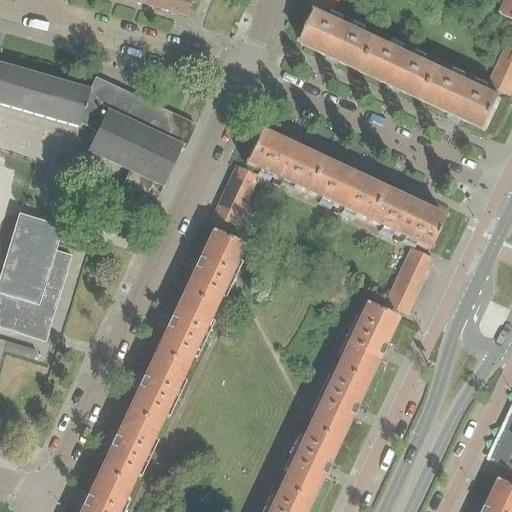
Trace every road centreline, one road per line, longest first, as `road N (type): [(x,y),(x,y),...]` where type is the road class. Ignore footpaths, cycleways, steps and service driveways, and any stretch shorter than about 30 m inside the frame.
road 1 (residential): [(47,493),(246,73)]
road 2 (residential): [(500,190),(246,73)]
road 3 (primary): [(467,301),(383,511)]
road 4 (residential): [(445,307),(348,511)]
road 5 (residential): [(246,73),(35,12)]
road 6 (primary): [(409,511),(464,398),(505,341)]
road 7 (residential): [(443,511),(511,366)]
